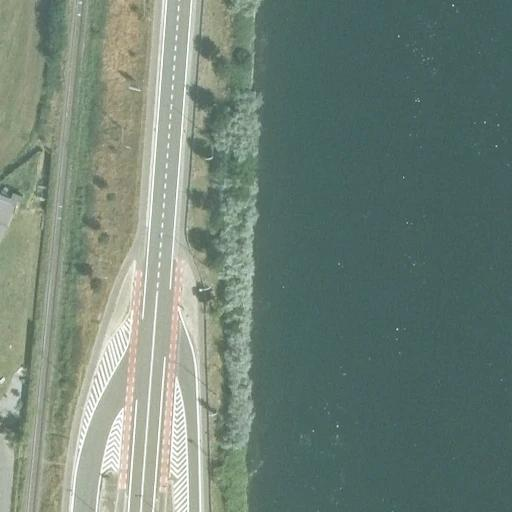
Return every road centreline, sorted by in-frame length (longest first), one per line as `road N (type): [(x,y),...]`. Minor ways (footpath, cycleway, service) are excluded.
road 1 (primary): [(178,0),(155,305)]
road 2 (primary): [(194,511),(187,376),(155,305)]
road 3 (primary): [(151,354),(100,418),(84,511)]
road 4 (secondary): [(142,511),(151,354)]
